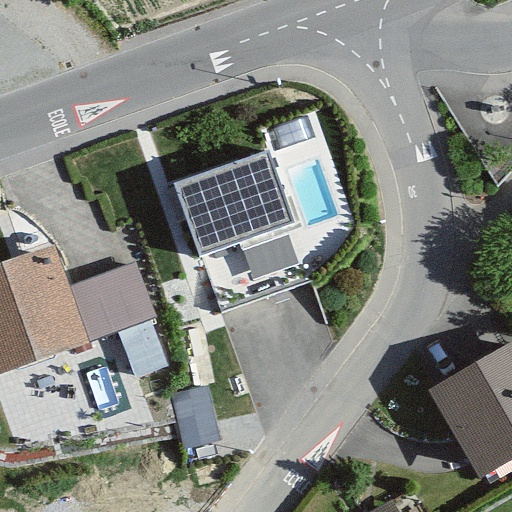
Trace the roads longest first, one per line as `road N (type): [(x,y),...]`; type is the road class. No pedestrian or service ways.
road 1 (residential): [(345,9),(402,109),(426,174),(433,240),(400,333),(260,511)]
road 2 (tertiary): [(345,9),(0,133)]
